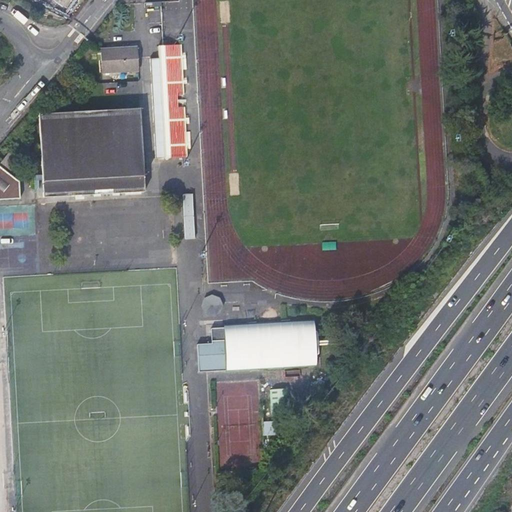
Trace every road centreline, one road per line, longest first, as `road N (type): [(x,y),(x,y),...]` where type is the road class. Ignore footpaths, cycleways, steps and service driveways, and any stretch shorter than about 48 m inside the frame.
road 1 (motorway): [(511,232),(298,511)]
road 2 (motorway): [(511,290),(350,511)]
road 3 (motorway): [(396,511),(511,354)]
